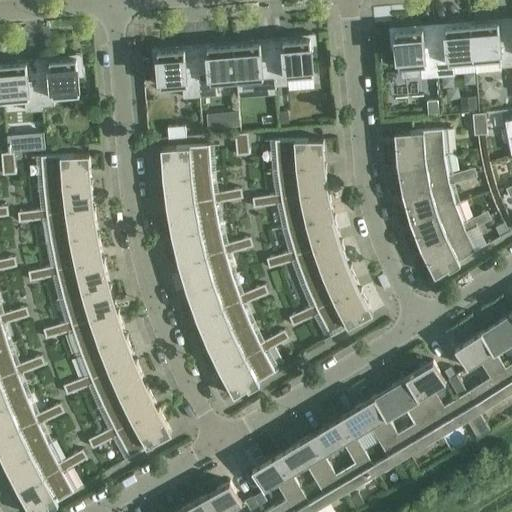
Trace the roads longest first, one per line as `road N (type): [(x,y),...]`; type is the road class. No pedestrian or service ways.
road 1 (residential): [(221,443),(169,336),(140,246),(114,0)]
road 2 (residential): [(425,317),(360,160),(343,0)]
road 3 (residential): [(221,443),(425,317)]
road 4 (residential): [(87,511),(221,443)]
